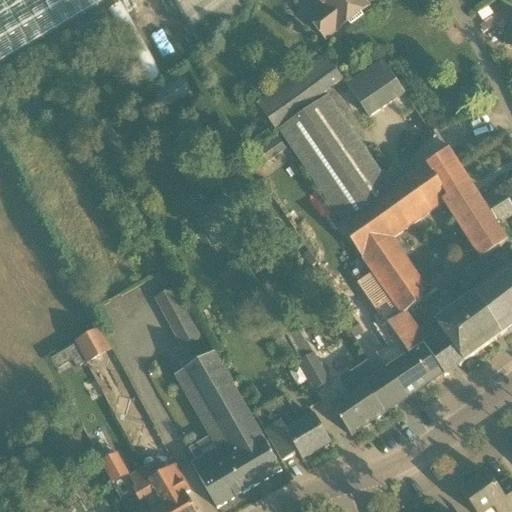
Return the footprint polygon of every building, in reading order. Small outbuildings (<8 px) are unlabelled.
[(0,0),(0,63),(107,0),(0,0)] [(233,0),(172,0),(197,41),(241,11),(233,0)] [(311,21),(326,40),(368,8),(361,0),(317,0),(326,10),(311,21)] [(145,84),(161,76),(122,2),(106,10),(145,84)] [(303,58),(309,66),(319,58),(313,51),(303,58)] [(274,129),(342,81),(325,57),(256,107),(274,129)] [(369,120),(405,95),(383,63),(347,87),(369,120)] [(182,79),(152,96),(161,111),(190,93),(182,79)] [(449,151),(448,152),(392,190),(328,97),(279,132),(343,226),(340,228),(386,294),(402,317),(405,315),(421,303),(421,292),(421,284),(416,277),(393,240),(445,205),(469,240),(482,260),(508,243),(449,151)] [(107,123),(95,129),(115,164),(126,158),(107,123)] [(257,156),(265,167),(286,151),(278,141),(257,156)] [(511,210),(502,195),(487,204),(497,219),(511,210)] [(511,270),(475,297),(503,336),(511,329),(511,270)] [(177,288),(156,299),(181,347),(201,335),(177,288)] [(443,376),(503,336),(475,297),(436,326),(440,332),(426,342),(405,315),(402,317),(386,294),(373,303),(389,326),(410,355),(424,346),(443,376)] [(112,353),(100,330),(75,344),(88,366),(112,353)] [(65,351),(75,368),(85,363),(75,345),(65,351)] [(408,357),(386,371),(408,401),(439,379),(443,376),(424,346),(410,355),(408,357)] [(331,384),(316,355),(299,364),(315,393),(331,384)] [(175,378),(217,450),(191,465),(217,511),(282,473),(213,356),(175,378)] [(351,438),(408,401),(386,371),(331,408),(351,438)] [(282,425),(265,435),(282,464),(298,454),(303,461),(330,445),(315,419),(301,427),(285,399),(271,407),(282,425)] [(112,483),(115,482),(128,476),(118,456),(102,464),(112,483)] [(158,464),(145,471),(151,481),(149,482),(166,511),(195,511),(185,495),(190,492),(176,467),(164,474),(158,464)] [(166,511),(149,482),(151,481),(145,471),(130,479),(136,490),(133,491),(140,504),(145,501),(151,511),(166,511)] [(511,511),(511,484),(510,482),(498,490),(487,475),(461,494),(473,511),(491,511),(494,510),(495,511),(511,511)]
